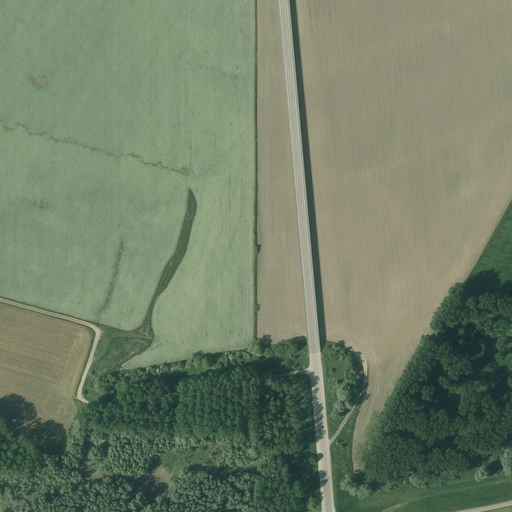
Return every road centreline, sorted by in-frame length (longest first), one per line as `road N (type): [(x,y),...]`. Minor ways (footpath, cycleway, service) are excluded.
road 1 (unclassified): [(328,511),(283,0)]
road 2 (track): [(315,369),(95,406),(79,396),(95,328),(0,300)]
